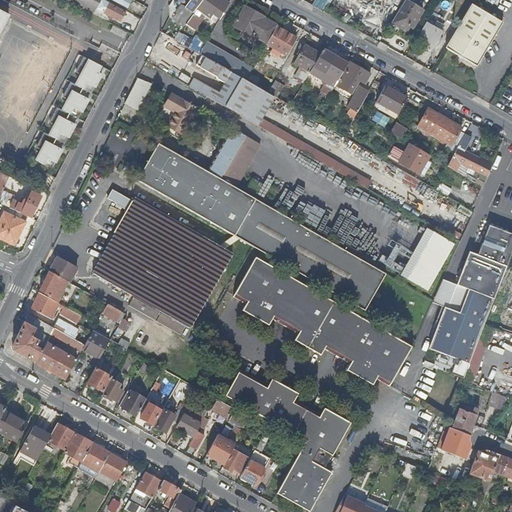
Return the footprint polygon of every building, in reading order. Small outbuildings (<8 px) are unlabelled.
[(71,0),(71,1),(98,15),(100,10),(81,0),(71,0)] [(103,0),(81,0),(100,10),(105,1),(103,0)] [(180,11),(189,18),(197,7),(201,0),(190,0),(187,5),(185,4),(180,11)] [(227,0),(202,0),(186,23),(195,28),(206,13),(211,17),(214,13),(220,17),(230,2),(227,0)] [(424,10),(408,0),(405,0),(393,22),(410,32),(424,10)] [(129,13),(105,1),(100,10),(112,16),(111,18),(115,20),(116,18),(124,22),(129,13)] [(503,22),(472,3),(445,46),(477,65),(503,22)] [(234,25),(267,42),(277,25),(278,24),(269,19),(265,16),(265,15),(245,5),(234,25)] [(0,34),(10,15),(0,9),(0,34)] [(418,36),(434,46),(444,30),(427,21),(418,36)] [(277,25),(267,42),(275,47),(274,50),(280,53),(281,51),(286,53),(296,36),(277,25)] [(126,33),(113,26),(110,32),(124,38),(126,33)] [(207,40),(200,52),(246,78),(253,67),(207,40)] [(304,67),(310,70),(311,68),(320,53),(305,44),(295,61),(304,67)] [(336,54),(324,47),(320,53),(311,68),(318,73),(320,69),(332,76),(339,65),(332,62),(336,54)] [(217,77),(225,82),(231,71),(202,55),(197,65),(217,76),(217,77)] [(57,108),(55,112),(72,121),(73,121),(75,117),(78,119),(89,100),(84,98),(85,96),(86,96),(88,92),(92,94),(102,75),(97,73),(98,71),(99,71),(101,67),(83,58),(75,73),(81,76),(76,86),(70,83),(62,98),(68,101),(63,111),(57,108)] [(350,60),(345,70),(365,82),(371,72),(350,60)] [(299,75),(305,79),(310,70),(304,67),(299,75)] [(220,92),(216,100),(259,125),(266,111),(274,96),(231,71),(225,82),(220,92)] [(152,83),(139,78),(127,102),(139,108),(152,83)] [(195,78),(191,86),(216,100),(220,92),(195,78)] [(275,79),(268,91),(291,104),(297,92),(275,79)] [(386,84),(376,100),(397,112),(407,96),(386,84)] [(216,100),(191,86),(190,87),(215,101),(216,100)] [(321,89),(318,94),(326,99),(329,94),(321,89)] [(186,133),(200,108),(174,93),(167,104),(178,111),(170,124),(186,133)] [(358,94),(350,107),(358,111),(365,98),(358,94)] [(216,100),(215,101),(259,126),(259,125),(216,100)] [(428,108),(419,124),(452,143),(461,127),(428,108)] [(371,119),(384,127),(389,118),(377,110),(371,119)] [(72,121),(55,112),(49,123),(55,126),(50,136),(44,133),(36,148),(42,151),(36,161),(52,170),(62,150),(58,148),(59,146),(60,146),(62,142),(65,145),(76,125),(71,123),(72,121)] [(397,124),(393,132),(403,138),(408,129),(397,124)] [(209,173),(237,189),(263,144),(234,128),(209,173)] [(448,165),(457,170),(461,161),(488,174),(492,164),(463,150),(472,136),(466,133),(448,165)] [(420,172),(429,155),(409,144),(400,160),(420,172)] [(158,145),(137,181),(365,311),(386,274),(237,189),(209,173),(158,145)] [(0,199),(0,200),(10,177),(5,174),(4,176),(0,174),(0,199)] [(438,183),(436,190),(448,194),(451,187),(438,183)] [(203,337),(246,261),(135,199),(133,203),(111,191),(93,222),(114,235),(94,272),(203,337)] [(9,204),(8,207),(15,211),(31,217),(35,209),(37,210),(38,207),(36,206),(41,196),(32,192),(26,207),(14,201),(11,206),(9,204)] [(0,238),(15,246),(26,223),(13,216),(5,213),(0,223),(0,238)] [(511,234),(489,225),(475,261),(467,258),(455,291),(465,295),(456,319),(442,313),(426,355),(468,371),(486,323),(511,253),(511,234)] [(429,290),(452,240),(423,227),(400,277),(429,290)] [(383,261),(400,270),(410,251),(393,242),(383,261)] [(57,256),(50,270),(59,275),(68,280),(70,281),(77,267),(57,256)] [(256,257),(238,290),(251,297),(247,304),(274,319),(278,313),(301,326),(297,332),(324,347),(327,341),(354,356),(350,363),(377,378),(380,371),(393,379),(412,346),(256,257)] [(59,275),(50,270),(41,288),(50,294),(59,275)] [(511,277),(496,320),(511,325),(511,277)] [(59,302),(39,291),(32,306),(52,317),(59,302)] [(103,312),(108,302),(101,299),(90,319),(97,323),(103,312)] [(122,314),(124,315),(126,312),(108,302),(103,312),(118,320),(122,314)] [(38,317),(29,312),(25,321),(34,326),(38,317)] [(36,326),(38,327),(40,325),(42,319),(38,317),(34,326),(36,327),(36,326)] [(45,329),(51,333),(55,326),(42,319),(40,325),(45,328),(45,329)] [(55,326),(66,333),(70,325),(59,319),(55,326)] [(15,349),(36,361),(47,341),(45,339),(47,335),(42,332),(41,329),(38,327),(36,326),(36,327),(34,326),(25,321),(14,344),(15,349)] [(36,361),(66,378),(77,358),(61,349),(62,346),(60,345),(58,348),(49,343),(52,339),(54,340),(56,336),(71,344),(75,337),(66,333),(55,326),(51,333),(47,341),(36,361)] [(85,343),(81,350),(98,360),(110,340),(93,330),(85,343)] [(71,344),(81,350),(85,343),(75,337),(71,344)] [(120,338),(117,345),(127,348),(129,342),(120,338)] [(88,382),(103,391),(112,376),(97,367),(88,382)] [(303,446),(279,490),(311,508),(332,470),(315,461),(322,447),(333,454),(351,421),(325,407),(321,413),(295,398),(299,392),(273,377),(269,384),(240,368),(226,394),(307,439),(303,446)] [(121,383),(112,378),(103,394),(112,399),(113,397),(118,400),(124,390),(119,387),(121,383)] [(137,415),(146,398),(132,389),(127,398),(124,397),(121,403),(123,404),(122,406),(137,415)] [(509,396),(495,391),(489,404),(504,409),(509,396)] [(228,416),(233,407),(217,398),(212,407),(228,416)] [(149,402),(141,417),(153,424),(161,409),(149,402)] [(185,410),(188,406),(181,402),(178,407),(180,407),(185,410)] [(179,422),(184,412),(185,410),(180,407),(175,414),(166,409),(156,425),(166,431),(173,419),(179,422)] [(460,407),(453,427),(462,431),(470,434),(473,428),(478,414),(460,407)] [(244,425),(249,416),(236,408),(230,418),(244,425)] [(0,417),(0,429),(18,440),(28,422),(4,409),(0,417)] [(200,425),(202,422),(184,412),(179,422),(177,426),(194,435),(197,430),(200,425)] [(210,418),(205,416),(202,422),(200,425),(205,427),(210,418)] [(50,435),(49,439),(66,448),(76,432),(58,422),(50,435)] [(21,449),(38,458),(49,439),(50,435),(34,426),(21,449)] [(230,439),(236,443),(244,429),(238,426),(230,439)] [(448,431),(444,429),(438,446),(442,448),(454,453),(457,445),(459,439),(462,431),(453,427),(450,426),(448,431)] [(205,434),(197,430),(194,435),(190,443),(198,447),(205,434)] [(76,432),(66,448),(65,450),(82,460),(92,442),(93,441),(76,432)] [(271,435),(265,432),(261,439),(255,449),(261,452),(271,435)] [(255,449),(261,439),(258,437),(252,448),(255,450),(255,449)] [(82,460),(100,470),(110,452),(92,442),(82,460)] [(474,462),(479,450),(473,448),(468,460),(474,462)] [(479,449),(479,450),(474,462),(470,472),(483,477),(478,490),(482,491),(485,492),(494,471),(501,453),(486,448),(484,449),(483,449),(482,450),(481,449),(479,449)] [(224,466),(238,474),(248,456),(234,449),(224,466)] [(110,452),(100,470),(117,480),(127,461),(110,452)] [(511,458),(501,453),(494,471),(511,477),(511,458)] [(438,459),(433,457),(428,470),(434,472),(438,459)] [(250,459),(241,475),(242,478),(247,481),(249,480),(256,484),(265,468),(250,459)] [(59,462),(50,477),(59,481),(67,467),(59,462)] [(136,487),(145,492),(153,496),(162,480),(145,471),(136,487)] [(181,488),(164,479),(158,488),(167,493),(166,495),(168,497),(165,503),(171,506),(179,493),(181,488)] [(136,487),(130,498),(139,503),(145,492),(136,487)] [(168,511),(191,511),(194,507),(196,502),(179,493),(171,506),(168,511)] [(348,495),(340,511),(361,511),(365,505),(366,503),(348,495)]
